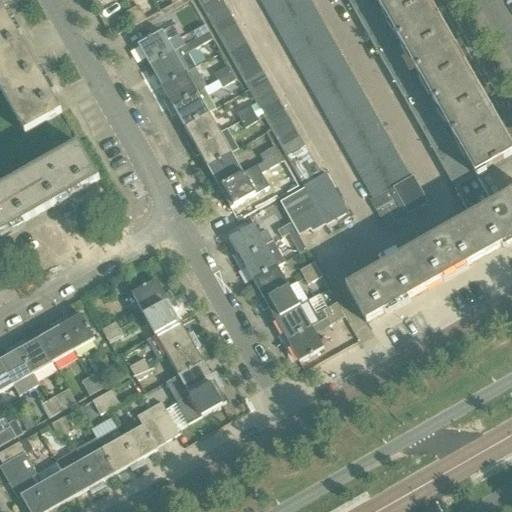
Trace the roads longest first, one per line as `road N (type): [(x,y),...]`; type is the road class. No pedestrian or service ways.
road 1 (secondary): [(511,379),(281,511)]
road 2 (residential): [(292,426),(511,300)]
road 3 (residential): [(175,219),(50,0)]
road 4 (residential): [(292,426),(175,219)]
road 5 (residential): [(0,321),(175,219)]
road 6 (residential): [(142,511),(292,426)]
